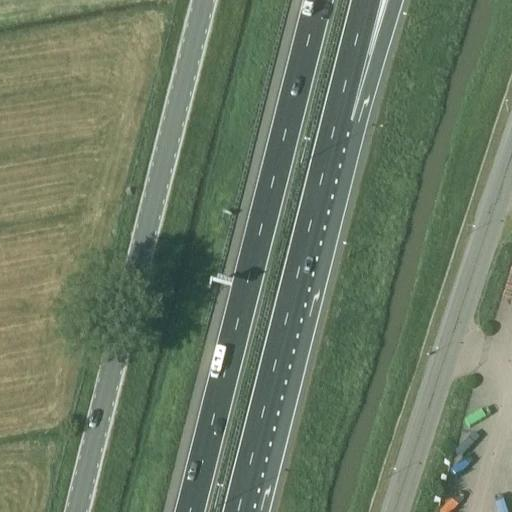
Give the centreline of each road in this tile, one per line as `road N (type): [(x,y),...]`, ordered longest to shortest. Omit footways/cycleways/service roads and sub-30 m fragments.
road 1 (motorway): [(317,0),(188,511)]
road 2 (tertiary): [(204,0),(79,511)]
road 3 (motorway): [(237,511),(336,117)]
road 4 (tertiary): [(395,511),(511,153)]
road 5 (motorway): [(336,117),(385,0)]
road 6 (motorway): [(336,117),(368,0)]
